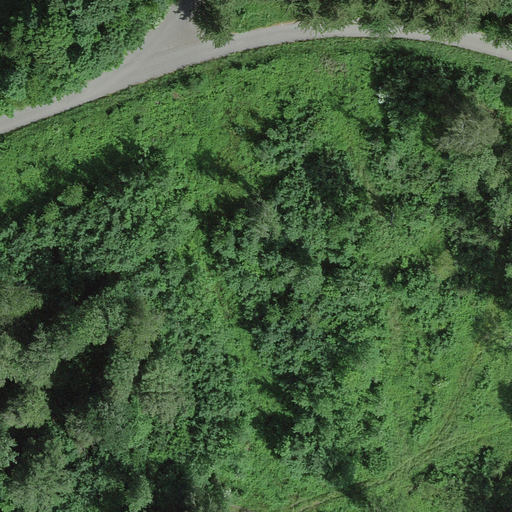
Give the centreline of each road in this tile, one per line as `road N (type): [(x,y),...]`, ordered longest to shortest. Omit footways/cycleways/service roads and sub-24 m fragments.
road 1 (unclassified): [(511,52),(364,26),(262,37),(169,62)]
road 2 (unclassified): [(169,62),(0,124)]
